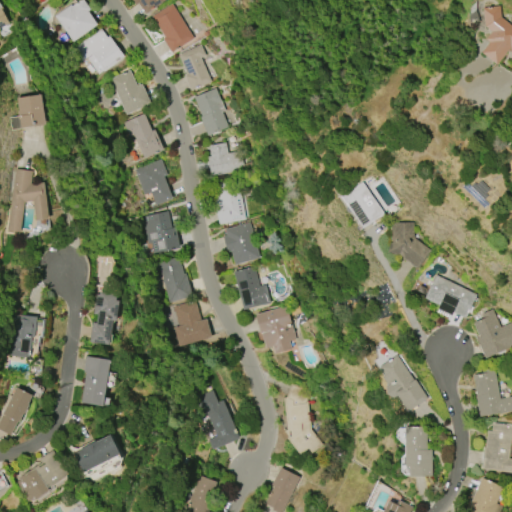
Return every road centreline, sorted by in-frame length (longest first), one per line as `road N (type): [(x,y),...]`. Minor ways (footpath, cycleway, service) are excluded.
road 1 (residential): [(229,511),(265,444),(264,408),(205,270),(173,104),(108,0)]
road 2 (residential): [(22,449),(49,429),(62,396),(74,316),(63,270)]
road 3 (residential): [(434,511),(459,459),(444,371),(449,350)]
